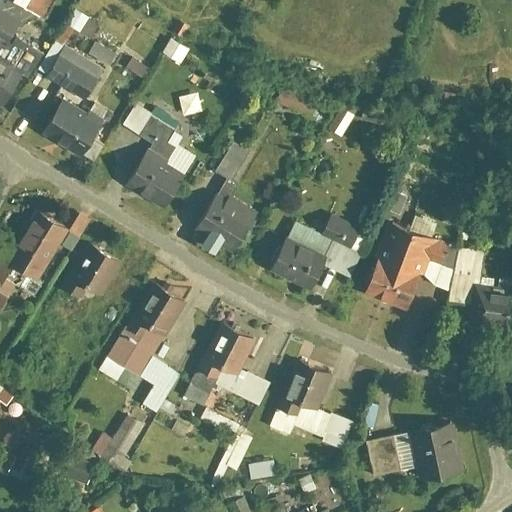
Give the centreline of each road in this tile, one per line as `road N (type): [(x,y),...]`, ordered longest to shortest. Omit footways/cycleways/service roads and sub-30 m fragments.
road 1 (residential): [(14,166),(251,306),(361,354),(478,384)]
road 2 (residential): [(478,384),(507,504)]
